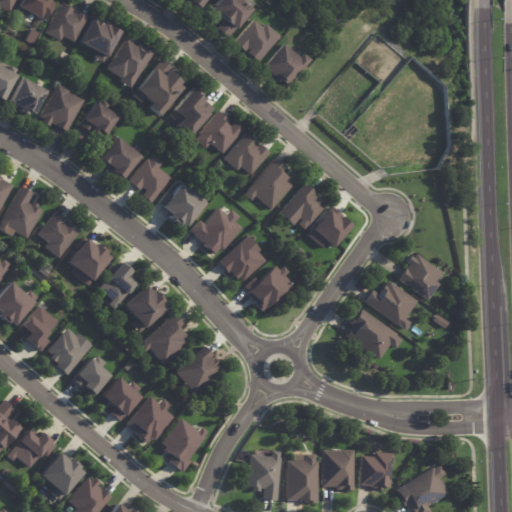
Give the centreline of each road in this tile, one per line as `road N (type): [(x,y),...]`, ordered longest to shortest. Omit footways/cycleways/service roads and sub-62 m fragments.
road 1 (residential): [(117,0),(195,48),(390,214)]
road 2 (residential): [(0,140),(75,187),(260,355)]
road 3 (secondary): [(474,7),(488,307)]
road 4 (residential): [(0,362),(149,492),(188,511)]
road 5 (residential): [(298,382),(339,405),(385,416),(493,419)]
road 6 (residential): [(390,214),(292,352)]
road 7 (secondary): [(511,171),(506,24)]
road 8 (residential): [(262,388),(276,394),(298,382),(292,352),(269,348),(260,355),(254,375),(262,388)]
road 9 (residential): [(195,511),(213,464),(262,388)]
